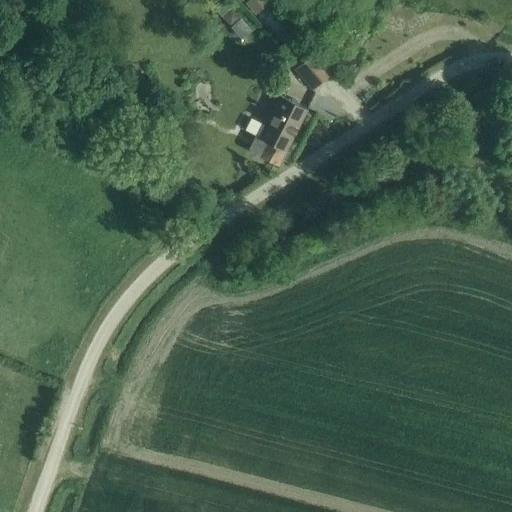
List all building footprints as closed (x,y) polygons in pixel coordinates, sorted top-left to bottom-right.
[(264,0),(248,0),(245,3),(256,14),(268,3),(264,0)] [(229,7),(220,16),(230,26),(239,18),(229,7)] [(121,43),(151,56),(158,40),(128,27),(121,43)] [(311,89),(330,73),(314,54),(295,70),(311,89)] [(278,166),(306,109),(280,96),(273,109),(270,108),(262,124),(265,125),(259,137),(257,142),(251,152),(258,156),(278,166)]
